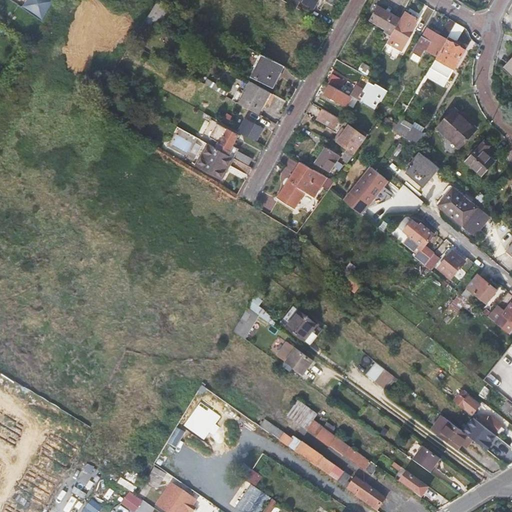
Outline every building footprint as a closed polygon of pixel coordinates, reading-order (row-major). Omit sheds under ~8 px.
[(28,0),(23,8),(35,15),(44,0),(28,0)] [(160,28),(170,5),(159,0),(156,0),(146,22),(160,28)] [(291,0),(288,5),(297,9),(301,1),(313,9),(318,0),(291,0)] [(392,38),(402,21),(381,8),(378,13),(373,22),(389,32),(387,35),(392,38)] [(392,38),(384,52),(388,55),(393,46),(402,51),(407,42),(408,43),(414,34),(413,33),(419,22),(417,20),(419,18),(415,15),(413,18),(406,14),(402,21),(392,38)] [(439,57),(449,41),(458,24),(452,20),(442,36),(430,30),(416,53),(423,57),(427,50),(439,57)] [(439,57),(428,76),(446,86),(466,51),(449,41),(439,57)] [(273,88),(284,67),(264,57),(253,77),(273,88)] [(333,82),(331,85),(332,86),(342,91),(347,83),(335,76),(331,82),(333,82)] [(388,89),(371,79),(365,90),(358,86),(353,96),(376,109),(388,89)] [(258,114),(270,92),(251,82),(238,104),(258,114)] [(344,105),(349,95),(342,91),(332,86),(326,95),(344,105)] [(460,148),(477,130),(455,109),(438,127),(460,148)] [(341,119),(324,110),(319,119),(336,129),(341,119)] [(418,144),(426,131),(403,117),(395,130),(418,144)] [(245,120),(238,132),(256,142),(262,129),(245,120)] [(233,157),(248,166),(252,159),(229,146),(235,135),(216,124),(208,139),(219,145),(217,148),(228,155),(233,157)] [(355,153),(369,135),(353,126),(340,142),(355,153)] [(217,148),(204,141),(192,163),(220,179),(225,170),(221,167),(228,155),(217,148)] [(481,178),(495,163),(485,154),(490,147),(485,142),(465,162),(481,178)] [(341,157),(327,148),(318,164),(331,172),(335,166),(340,170),(344,165),(338,161),(341,157)] [(344,160),(350,164),(356,156),(349,152),(344,160)] [(221,167),(225,170),(233,157),(228,155),(221,167)] [(328,177),(302,163),(280,198),(297,208),(307,191),(316,196),(328,177)] [(367,207),(388,180),(372,168),(352,194),(367,207)] [(441,204),(465,224),(478,208),(454,189),(441,204)] [(480,194),(476,198),(482,203),(486,199),(480,194)] [(416,259),(425,267),(434,255),(425,248),(435,236),(423,225),(421,227),(414,221),(405,232),(412,238),(408,243),(421,253),(416,259)] [(467,263),(455,253),(444,265),(451,271),(448,274),(454,278),(467,263)] [(434,255),(425,267),(430,272),(440,260),(434,255)] [(497,291),(479,276),(468,289),(486,304),(497,291)] [(354,293),(360,286),(352,279),(346,286),(354,293)] [(511,305),(505,314),(494,325),(506,335),(511,329),(511,305)] [(260,315),(249,307),(247,309),(244,315),(260,327),(262,325),(256,322),(260,315)] [(307,342),(319,326),(295,308),(283,324),(307,342)] [(498,308),(488,320),(494,325),(505,314),(498,308)] [(260,327),(244,315),(235,330),(246,338),(254,327),(259,330),(260,327)] [(270,322),(260,315),(256,322),(262,325),(266,327),(270,322)] [(326,330),(319,326),(307,342),(314,346),(326,330)] [(288,341),(285,345),(311,364),(314,361),(288,341)] [(311,364),(285,345),(278,355),(286,361),(283,365),(291,371),(294,367),(304,374),(311,364)] [(392,374),(381,365),(371,378),(382,387),(392,374)] [(495,367),(485,378),(496,388),(506,378),(495,367)] [(464,391),(455,402),(473,416),(481,405),(464,391)] [(199,394),(199,414),(228,415),(228,404),(218,404),(218,405),(212,405),(212,394),(199,394)] [(464,444),(470,437),(440,413),(428,427),(454,447),(459,440),(464,444)] [(503,425),(493,417),(486,425),(496,433),(503,425)] [(267,422),(262,429),(270,434),(275,427),(267,422)] [(373,477),(380,467),(375,464),(373,465),(314,423),(308,431),(344,457),(345,456),(373,477)] [(291,447),(295,442),(281,432),(278,437),(291,447)] [(298,453),(339,482),(344,474),(303,445),(298,453)] [(414,460),(431,472),(440,459),(423,447),(414,460)] [(385,468),(389,463),(384,459),(380,464),(385,468)] [(159,484),(165,474),(155,467),(148,477),(159,484)] [(246,479),(256,486),(263,476),(253,469),(246,479)] [(421,484),(408,474),(403,480),(416,490),(415,492),(422,497),(428,489),(421,484)] [(375,489),(358,477),(350,489),(367,501),(375,489)] [(253,504),(260,493),(255,489),(248,499),(244,497),(237,507),(243,511),(261,511),(263,510),(253,504)] [(129,491),(122,504),(137,511),(144,499),(129,491)] [(179,506),(175,511),(188,511),(196,502),(186,496),(179,506)] [(273,498),(263,511),(271,511),(278,502),(273,498)] [(91,499),(84,511),(98,511),(102,505),(91,499)] [(167,511),(175,511),(179,506),(175,503),(167,511)]
